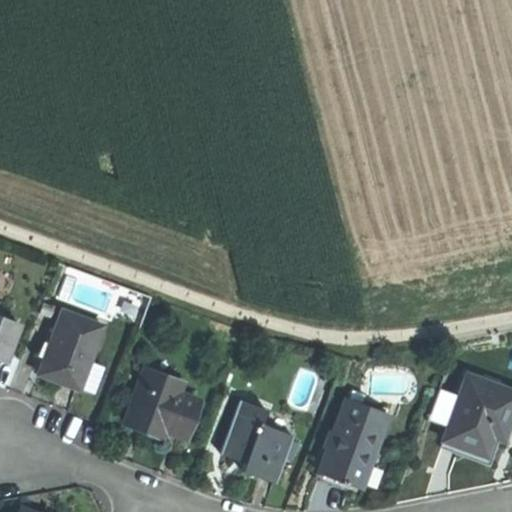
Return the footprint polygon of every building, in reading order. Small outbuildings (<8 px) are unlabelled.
[(80,388),(90,361),(103,326),(62,311),(38,375),(58,383),(79,391),(80,388)] [(0,360),(3,362),(19,324),(0,316),(0,360)] [(102,366),(90,361),(80,388),(92,393),(102,366)] [(123,425),(146,433),(149,426),(164,432),(183,439),(197,402),(178,394),(181,384),(144,370),(123,425)] [(461,450),(482,457),(489,437),(499,441),(511,406),(511,392),(464,375),(440,442),(461,450)] [(374,451),(388,416),(345,399),(316,474),(329,479),(338,482),(337,485),(346,488),(347,485),(356,488),(371,449),(374,451)] [(256,477),(273,483),(291,438),(259,426),(265,412),(238,401),(218,454),(243,464),(241,471),(256,477)]
